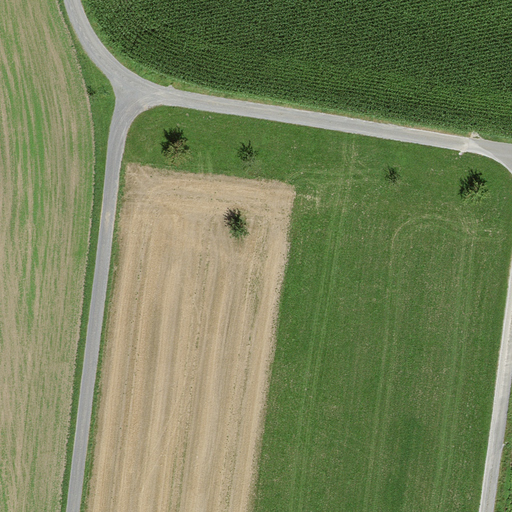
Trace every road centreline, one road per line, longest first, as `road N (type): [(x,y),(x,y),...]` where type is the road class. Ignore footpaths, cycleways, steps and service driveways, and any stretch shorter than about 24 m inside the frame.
road 1 (track): [(74,511),(119,136),(138,90)]
road 2 (track): [(138,90),(511,149)]
road 3 (track): [(511,317),(486,511)]
